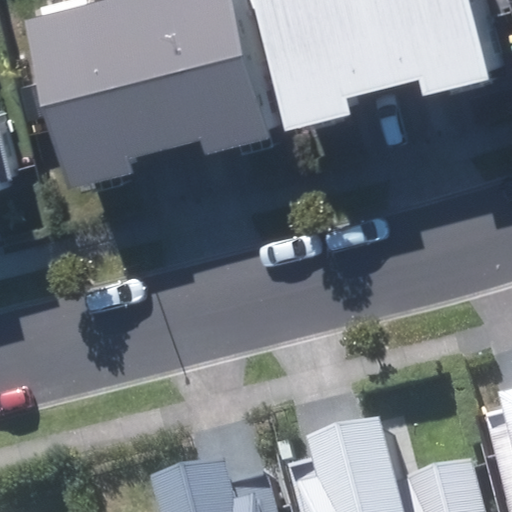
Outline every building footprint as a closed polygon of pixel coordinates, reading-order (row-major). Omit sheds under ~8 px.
[(164,148),(123,0),(101,0),(23,21),(69,188),(133,171),(129,158),(164,148)] [(231,0),(123,0),(164,148),(201,138),(204,152),(268,135),(231,0)] [(384,91),(362,0),(257,0),(289,128),(353,113),(349,99),(384,91)] [(469,0),(362,0),(384,91),(422,82),(425,96),(489,80),(469,0)] [(0,143),(0,191),(11,189),(0,143)] [(511,420),(495,425),(511,489),(511,420)] [(494,511),(483,468),(412,486),(399,434),(327,452),(334,478),(305,485),(312,511),(494,511)] [(176,511),(283,511),(276,484),(249,491),(244,473),(171,492),(176,511)]
